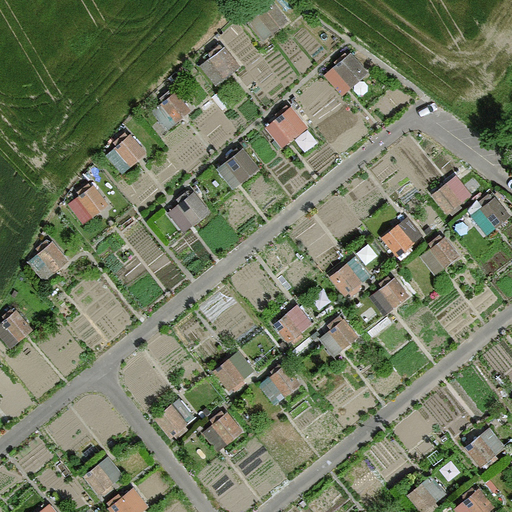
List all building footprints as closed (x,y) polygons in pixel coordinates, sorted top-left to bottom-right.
[(273,3),(260,13),(275,31),(288,21),(273,3)] [(225,47),(211,58),(226,76),(239,65),(225,47)] [(352,55),(337,68),(352,85),(366,72),(352,55)] [(175,92),(162,102),(177,120),(190,110),(175,92)] [(291,107),(277,119),(291,137),(306,124),(291,107)] [(130,134),(115,147),(130,164),(145,151),(130,134)] [(243,149),(228,162),(242,179),(257,167),(243,149)] [(447,183),(434,194),(449,212),(462,201),(447,183)] [(92,185),(79,196),(93,214),(107,203),(92,185)] [(194,193),(179,205),(193,223),(208,211),(194,193)] [(496,197),(483,208),(498,226),(511,215),(496,197)] [(397,226),(384,236),(399,254),(412,244),(397,226)] [(446,237),(433,247),(447,265),(460,255),(446,237)] [(52,242),(39,252),(53,270),(66,260),(52,242)] [(346,264),(333,275),(347,293),(360,282),(346,264)] [(394,278),(381,289),(395,307),(409,296),(394,278)] [(17,310),(4,321),(18,339),(31,329),(17,310)] [(288,313),(275,323),(290,341),(303,331),(288,313)] [(343,319),(330,330),(345,348),(358,337),(343,319)] [(228,360),(215,370),(230,388),(243,378),(228,360)] [(285,366),(272,376),(287,394),(300,384),(285,366)] [(172,405),(156,418),(171,436),(186,423),(172,405)] [(227,414),(214,425),(228,443),(241,432),(227,414)] [(481,436),(467,448),(481,465),(496,453),(481,436)] [(99,465),(86,475),(100,493),(113,483),(99,465)] [(154,472),(141,483),(156,501),(169,490),(154,472)] [(422,484),(409,495),(423,511),(424,511),(436,502),(422,484)] [(480,490),(465,502),(473,511),(487,511),(494,507),(480,490)]
